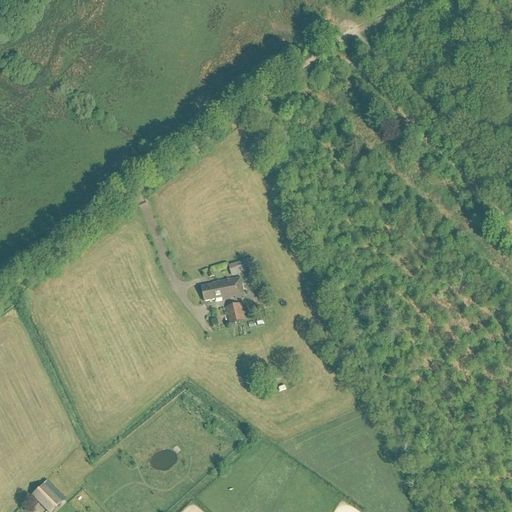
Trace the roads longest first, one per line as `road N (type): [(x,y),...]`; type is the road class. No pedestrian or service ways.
road 1 (unclassified): [(0,294),(356,28)]
road 2 (track): [(350,64),(511,222)]
